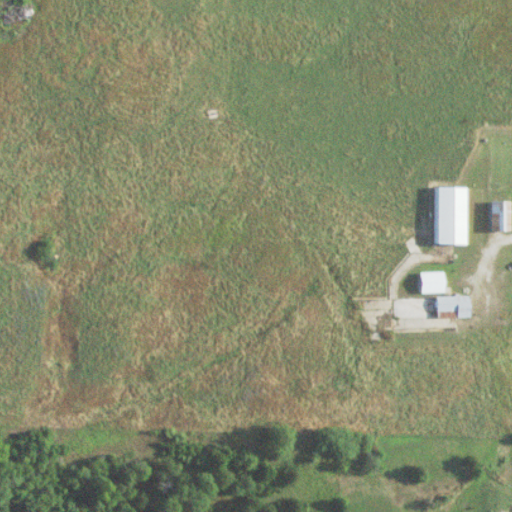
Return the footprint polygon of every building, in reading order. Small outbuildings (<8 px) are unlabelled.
[(430,187),(429,244),(459,244),(460,187),(430,187)] [(467,228),(482,228),(482,188),(467,188),(467,228)] [(483,230),(506,231),(507,201),(484,201),(483,230)] [(439,271),(415,271),(415,293),(439,293),(439,271)] [(464,296),(392,297),(392,318),(464,317),(464,296)]
